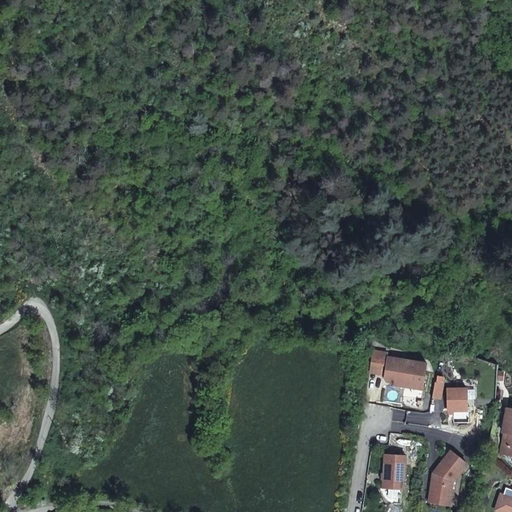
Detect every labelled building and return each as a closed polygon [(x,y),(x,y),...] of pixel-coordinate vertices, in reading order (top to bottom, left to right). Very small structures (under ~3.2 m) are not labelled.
[(426,363),(386,357),(386,353),(371,350),(368,366),(383,368),(383,374),(382,377),(385,380),(415,385),(416,381),(423,382),(426,363)] [(383,368),(368,366),(367,371),(383,374),(383,368)] [(415,385),(392,382),(392,386),(422,390),(423,382),(416,381),(415,385)] [(444,384),(435,383),(433,399),(441,400),(444,384)] [(465,389),(448,389),(448,397),(446,397),(446,412),(465,412),(465,389)] [(511,409),(502,408),(498,431),(500,431),(504,432),(501,452),(511,453),(511,409)] [(465,464),(449,452),(434,471),(433,477),(431,479),(428,496),(449,499),(451,482),(465,464)] [(404,456),(383,454),(381,474),(383,474),(383,477),(381,479),(380,487),(402,489),(404,456)] [(511,511),(511,499),(499,495),(493,511),(497,511),(511,511)] [(449,499),(428,496),(427,503),(447,506),(449,499)]
